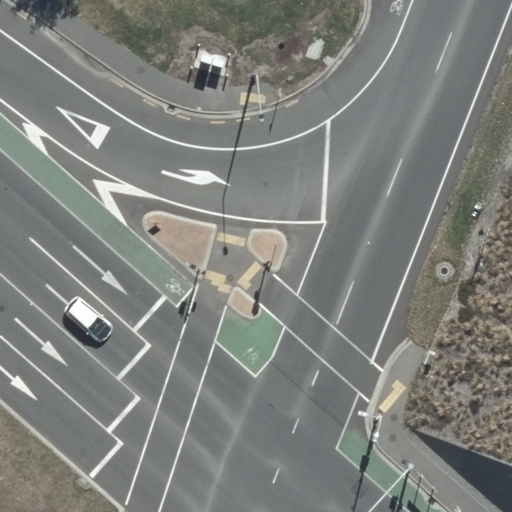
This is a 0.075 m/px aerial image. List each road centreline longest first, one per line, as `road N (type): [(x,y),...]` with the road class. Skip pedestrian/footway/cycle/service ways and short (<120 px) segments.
road 1 (trunk): [(0,68),(159,169),(244,183),(324,175),(414,123)]
road 2 (primary): [(0,219),(274,457)]
road 3 (trunk): [(274,457),(414,123)]
road 4 (trunk): [(414,123),(463,0)]
